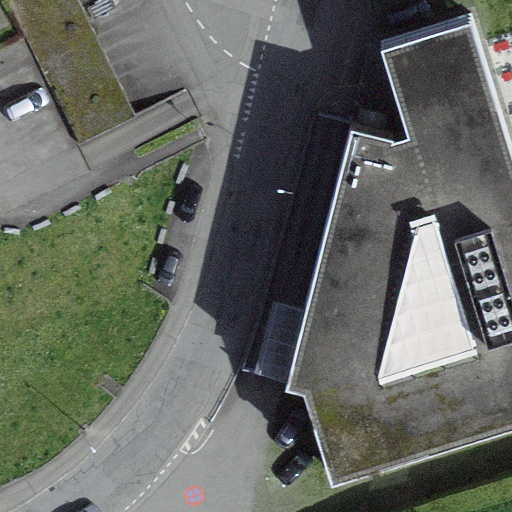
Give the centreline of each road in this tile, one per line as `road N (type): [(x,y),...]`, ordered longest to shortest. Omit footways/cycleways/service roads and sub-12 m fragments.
road 1 (residential): [(285,82),(201,362),(144,445),(73,511)]
road 2 (residential): [(183,0),(230,53),(285,82)]
